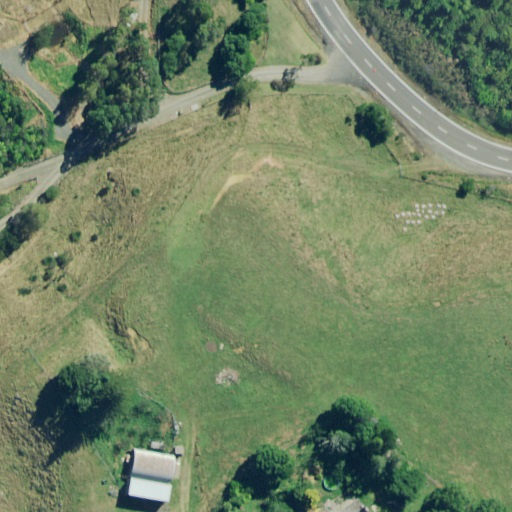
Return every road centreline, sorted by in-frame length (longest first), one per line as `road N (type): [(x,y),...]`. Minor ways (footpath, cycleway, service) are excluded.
road 1 (track): [(0,178),(376,31)]
road 2 (primary): [(352,0),(439,95),(511,137)]
